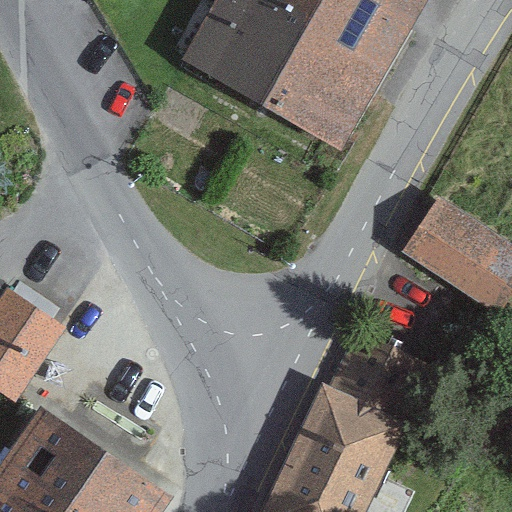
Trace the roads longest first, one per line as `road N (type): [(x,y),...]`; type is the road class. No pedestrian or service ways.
road 1 (unclassified): [(2,0),(174,312),(265,406)]
road 2 (residential): [(265,406),(491,0)]
